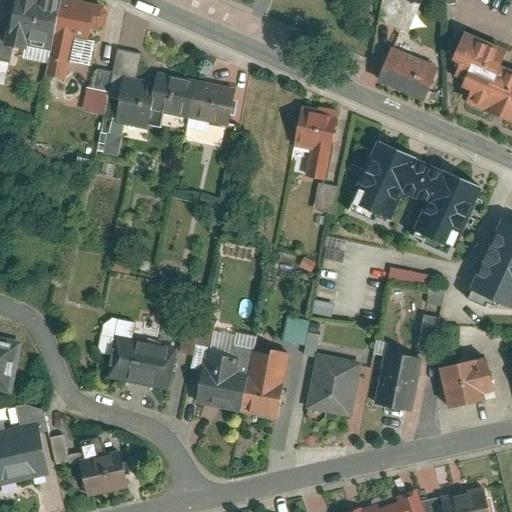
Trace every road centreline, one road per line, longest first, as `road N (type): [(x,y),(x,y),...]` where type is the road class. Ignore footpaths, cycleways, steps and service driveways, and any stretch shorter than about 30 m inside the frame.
road 1 (residential): [(139,0),(511,163)]
road 2 (residential): [(511,423),(184,500)]
road 3 (residential): [(0,299),(15,309),(67,395),(124,415),(176,455),(184,500)]
